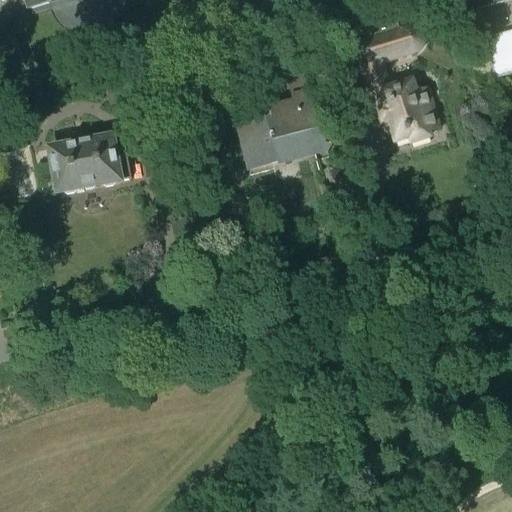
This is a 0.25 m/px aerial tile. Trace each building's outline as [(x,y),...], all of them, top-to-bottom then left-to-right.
[(24,0),(28,11),(63,0),(24,0)] [(470,0),(474,11),(502,3),(501,0),(470,0)] [(428,139),(426,134),(437,130),(425,92),(415,95),(411,83),(388,90),(380,64),(413,54),(416,53),(417,52),(419,50),(420,49),(421,47),(422,45),(422,43),(422,41),(422,39),(422,37),(421,36),(421,35),(419,33),(418,32),(417,31),(416,30),(414,29),(412,29),(409,29),(407,29),(399,32),(392,9),(358,20),(365,42),(353,46),(378,124),(389,121),(395,143),(409,139),(411,144),(428,139)] [(312,21),(291,27),(297,49),(306,47),(312,67),(325,63),(312,21)] [(511,35),(481,44),(492,80),(511,74),(511,35)] [(147,75),(116,81),(119,102),(151,97),(147,75)] [(267,116),(268,120),(240,127),(251,170),(280,162),(279,158),(294,154),(295,158),(314,153),(311,143),(321,140),(309,96),(293,100),(294,104),(281,112),(267,116)] [(49,151),(57,195),(63,194),(66,196),(73,195),(75,192),(83,190),(85,193),(93,191),(94,188),(102,186),(105,189),(112,187),(114,184),(131,181),(123,137),(49,151)]
